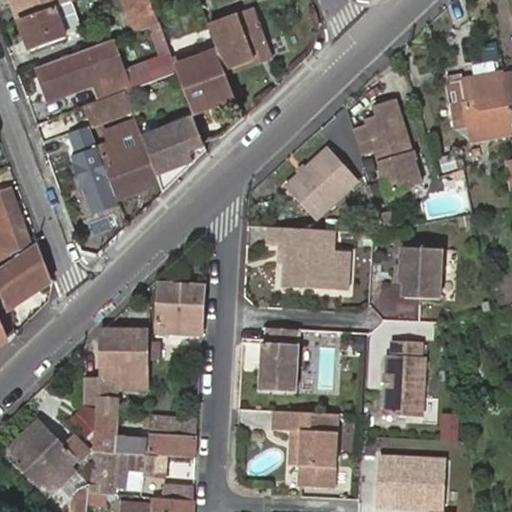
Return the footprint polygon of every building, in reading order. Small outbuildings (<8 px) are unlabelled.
[(11,0),(20,22),(55,9),(71,3),(69,0),(11,0)] [(151,0),(124,0),(137,34),(153,27),(161,25),(160,24),(153,4),(151,0)] [(81,33),(71,3),(55,9),(65,39),(81,33)] [(65,39),(55,9),(20,22),(31,52),(65,39)] [(270,54),(255,14),(254,12),(209,28),(217,49),(225,71),(270,54)] [(161,25),(153,27),(165,59),(172,56),(161,25)] [(125,74),(113,42),(38,69),(50,101),(95,85),(102,102),(126,93),(131,91),(125,74)] [(178,71),(179,73),(193,112),(204,108),(202,103),(212,100),(214,104),(235,96),(227,77),(225,71),(217,49),(202,55),(197,64),(178,71)] [(227,77),(272,60),(270,54),(225,71),(227,77)] [(178,71),(172,56),(165,59),(157,62),(163,80),(179,73),(178,71)] [(163,80),(157,62),(125,74),(131,91),(163,80)] [(508,96),(504,76),(466,82),(448,85),(452,106),(467,104),(508,96)] [(448,85),(466,82),(465,77),(447,80),(448,85)] [(102,102),(88,108),(93,125),(103,121),(132,110),(126,93),(102,102)] [(452,106),(456,130),(468,128),(471,128),(511,120),(511,119),(508,96),(467,104),(452,106)] [(367,125),(352,130),(362,158),(377,153),(391,196),(424,184),(395,99),(374,106),(377,116),(365,120),(367,125)] [(208,153),(195,116),(142,136),(146,146),(157,176),(201,160),(208,153)] [(511,133),(511,120),(471,128),(473,140),(511,133)] [(143,147),(146,146),(142,136),(137,123),(122,129),(127,141),(113,146),(100,151),(118,201),(158,185),(143,147)] [(109,134),(113,146),(127,141),(122,129),(109,134)] [(316,222),(360,181),(329,148),(285,189),(316,222)] [(0,195),(0,259),(4,258),(12,255),(31,248),(11,191),(0,195)] [(321,231),(271,229),(270,249),(285,250),(285,255),(292,255),(292,265),(284,265),(283,290),(353,293),(355,254),(340,252),(320,251),(321,231)] [(341,232),(321,231),(320,251),(340,252),(341,232)] [(34,285),(51,275),(41,248),(37,250),(0,274),(0,288),(4,296),(16,288),(30,280),(34,285)] [(406,270),(405,286),(408,286),(407,301),(434,303),(444,303),(448,253),(420,251),(407,250),(406,270)] [(0,268),(15,260),(12,255),(4,258),(0,259),(0,268)] [(20,294),(34,285),(30,280),(16,288),(20,294)] [(203,336),(205,287),(159,287),(157,334),(169,334),(169,339),(190,340),(192,335),(203,336)] [(15,338),(0,297),(0,349),(7,344),(15,338)] [(301,331),(268,330),(266,344),(263,344),(262,364),(267,364),(266,372),(261,372),(260,392),(296,395),(301,331)] [(86,381),(85,407),(97,407),(99,407),(98,416),(118,417),(118,401),(114,400),(115,382),(121,383),(122,390),(148,390),(148,332),(101,333),(101,357),(90,357),(90,380),(86,381)] [(423,344),(394,343),(393,357),(388,357),(385,417),(424,418),(427,358),(422,358),(423,344)] [(338,490),(343,415),(278,412),(277,432),(297,433),(302,433),(301,453),(295,453),(295,465),(300,466),(305,466),(304,489),(338,490)] [(118,417),(98,416),(96,450),(168,455),(196,457),(197,439),(151,436),(148,439),(117,436),(118,417)] [(151,417),(151,418),(150,430),(198,433),(198,420),(151,417)] [(7,454),(49,498),(75,472),(71,468),(76,463),(80,465),(90,455),(74,439),(64,448),(40,424),(7,454)] [(168,455),(96,450),(93,486),(93,492),(99,493),(112,494),(112,487),(126,488),(130,469),(142,470),(141,474),(166,475),(168,455)] [(379,511),(378,511),(444,511),(447,464),(381,462),(379,511)] [(139,489),(141,474),(142,470),(130,469),(126,488),(139,489)] [(194,500),(195,486),(165,485),(164,498),(177,498),(194,500)] [(72,511),(88,511),(90,492),(91,486),(80,486),(74,491),(72,511)] [(99,493),(93,492),(90,492),(88,511),(97,511),(99,493)] [(193,511),(194,500),(177,498),(164,498),(152,497),(152,511),(193,511)]
